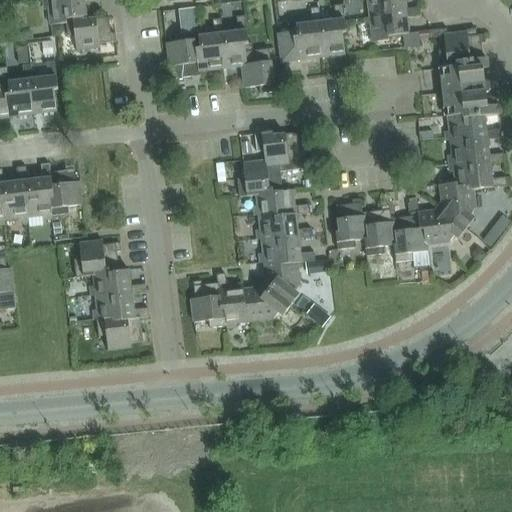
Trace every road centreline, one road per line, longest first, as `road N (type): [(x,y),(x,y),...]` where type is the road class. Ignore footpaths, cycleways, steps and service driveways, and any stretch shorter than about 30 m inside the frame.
road 1 (unclassified): [(511,282),(442,341),(372,372),(173,398)]
road 2 (residential): [(173,398),(147,131)]
road 3 (residential): [(152,131),(363,104),(411,89)]
road 4 (unclassified): [(173,398),(0,415)]
road 5 (residential): [(0,154),(147,131)]
road 6 (residential): [(152,131),(125,0)]
road 7 (residential): [(511,74),(502,28),(476,5),(443,9),(441,0)]
